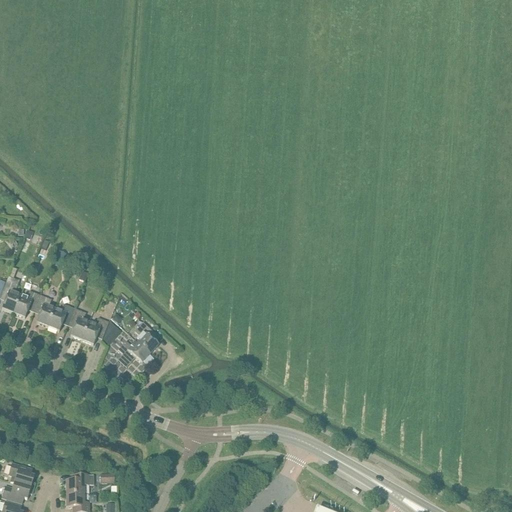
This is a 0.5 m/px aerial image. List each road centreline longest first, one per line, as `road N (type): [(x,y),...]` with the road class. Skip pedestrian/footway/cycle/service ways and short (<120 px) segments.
road 1 (tertiary): [(339,461),(265,431),(194,435)]
road 2 (tertiary): [(134,412),(0,360)]
